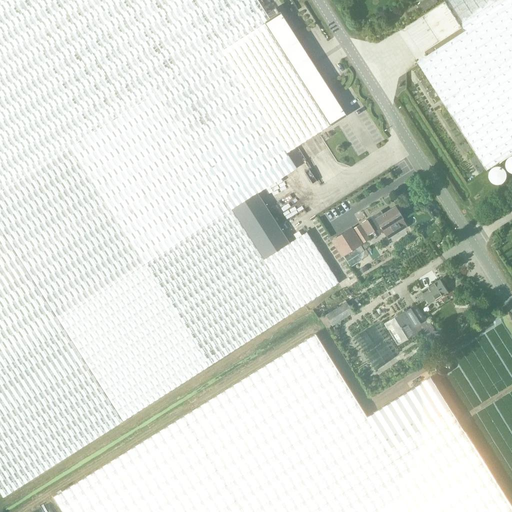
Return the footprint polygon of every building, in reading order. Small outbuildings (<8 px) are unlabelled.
[(269,19),(256,0),(0,0),(0,491),(3,497),(339,283),(306,232),(289,243),(257,193),(297,168),(287,153),(330,125),(344,116),(278,13),(269,19)] [(511,0),(445,0),(465,30),(417,61),(487,170),(511,153),(511,0)] [(381,211),(359,224),(367,236),(373,232),(376,236),(383,232),(386,237),(390,234),(391,236),(402,230),(401,228),(405,225),(401,219),(402,219),(394,207),(383,214),(381,211)] [(361,244),(351,229),(350,228),(331,241),(341,257),(361,244)] [(429,304),(448,291),(440,280),(422,292),(422,293),(417,296),(421,302),(426,299),(429,304)] [(332,327),(353,314),(346,303),(325,316),(332,327)] [(384,324),(398,346),(418,334),(404,312),(384,324)] [(56,501),(62,511),(511,511),(511,506),(430,376),(366,417),(313,334),(56,501)] [(368,349),(381,369),(391,363),(378,342),(368,349)]
